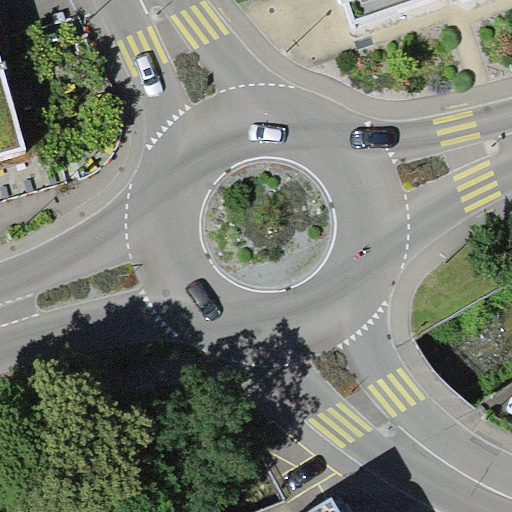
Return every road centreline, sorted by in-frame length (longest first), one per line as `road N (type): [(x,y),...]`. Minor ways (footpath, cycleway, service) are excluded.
road 1 (unclassified): [(511,494),(395,436),(334,373),(306,322)]
road 2 (secondary): [(372,194),(341,143),(315,126),(256,116),(227,124)]
road 3 (secondary): [(166,251),(0,313)]
road 4 (secondary): [(166,251),(178,278),(221,317),(278,328),(306,322)]
road 5 (secondary): [(306,322),(330,310),(364,271),(376,220),(372,194)]
road 6 (secondary): [(227,124),(186,155),(173,176),(162,226),(166,251)]
road 7 (secondary): [(511,145),(372,194)]
road 8 (secondary): [(150,0),(227,124)]
